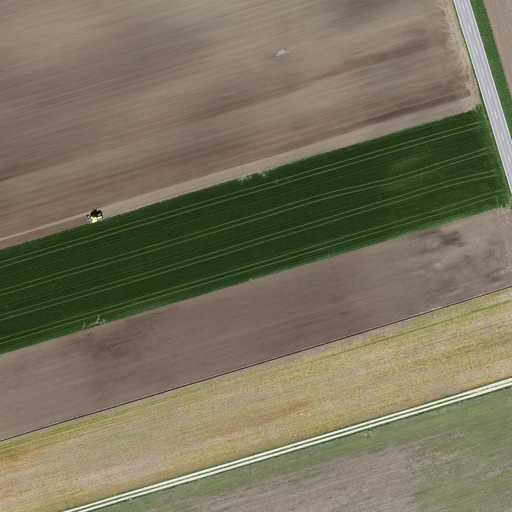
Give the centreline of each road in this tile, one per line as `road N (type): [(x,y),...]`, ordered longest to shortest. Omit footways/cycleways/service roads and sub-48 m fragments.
road 1 (track): [(511,381),(73,511)]
road 2 (secondary): [(511,169),(461,0)]
